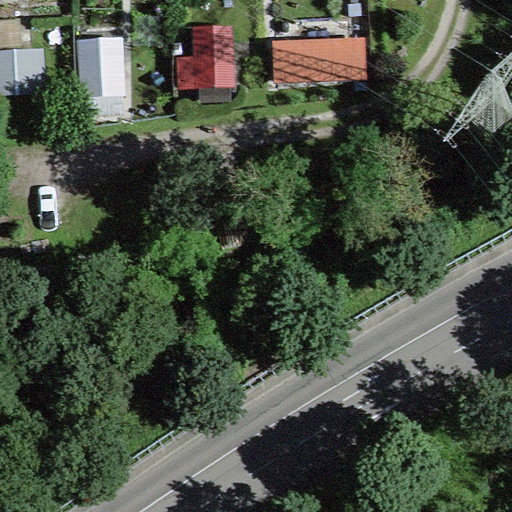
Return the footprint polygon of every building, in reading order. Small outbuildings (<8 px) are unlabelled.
[(198,65),(228,61),(227,37),(197,39),(198,65)] [(79,44),(80,66),(120,64),(119,42),(79,44)] [(279,77),(361,74),(360,50),(278,53),(279,77)] [(39,55),(15,56),(17,80),(41,79),(39,55)] [(15,56),(0,57),(0,94),(41,91),(41,79),(17,80),(15,56)] [(178,96),(231,87),(228,61),(198,65),(173,69),(178,96)] [(120,64),(80,66),(83,115),(123,112),(120,64)]
